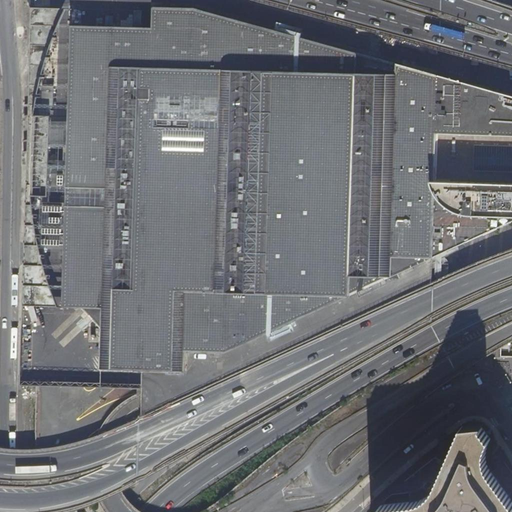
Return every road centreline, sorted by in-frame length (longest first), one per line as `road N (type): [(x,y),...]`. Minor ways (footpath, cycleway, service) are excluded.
road 1 (trunk): [(8,511),(8,55),(0,21)]
road 2 (motorway): [(154,511),(229,455),(445,327),(511,298)]
road 3 (motorway): [(0,499),(74,495),(151,460),(371,331)]
road 4 (motorway): [(0,463),(93,453),(371,331)]
road 5 (motorway): [(511,50),(330,0)]
road 6 (residential): [(344,511),(436,432),(487,401)]
road 7 (motorway): [(371,331),(511,266)]
